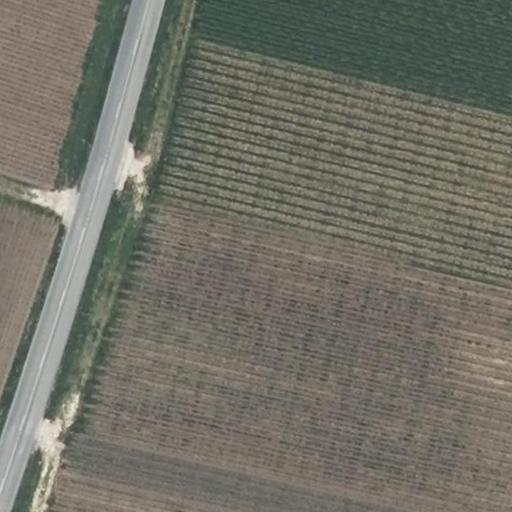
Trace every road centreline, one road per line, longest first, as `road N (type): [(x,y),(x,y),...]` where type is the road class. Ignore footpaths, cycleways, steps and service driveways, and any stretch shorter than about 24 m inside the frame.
road 1 (tertiary): [(0,473),(147,0)]
road 2 (track): [(36,511),(52,441),(23,402)]
